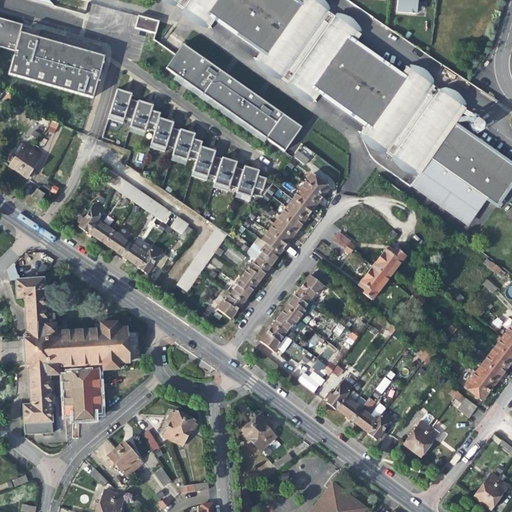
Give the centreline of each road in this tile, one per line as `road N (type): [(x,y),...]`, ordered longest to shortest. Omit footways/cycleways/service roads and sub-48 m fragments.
road 1 (residential): [(236,373),(419,510)]
road 2 (residential): [(27,224),(67,184),(112,52)]
road 3 (residential): [(112,52),(271,166)]
road 4 (residential): [(27,224),(165,322)]
road 5 (residential): [(419,510),(511,390)]
road 6 (residential): [(160,371),(53,472)]
road 7 (residential): [(112,52),(117,46),(105,30),(0,1)]
road 8 (residential): [(221,511),(208,388)]
